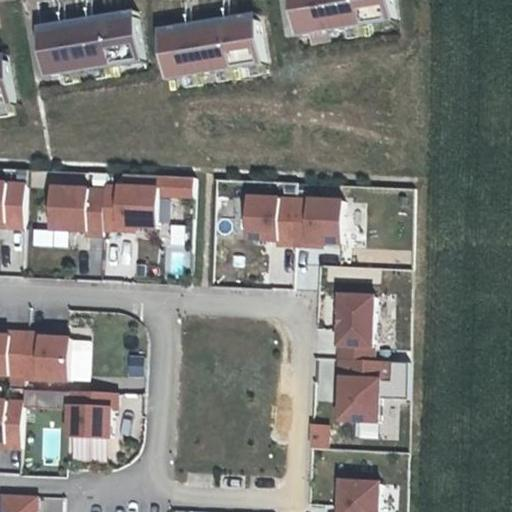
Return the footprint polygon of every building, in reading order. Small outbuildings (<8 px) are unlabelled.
[(314,0),(293,0),(295,9),(315,6),(314,0)] [(314,0),(315,6),(295,9),(299,37),(396,21),(392,0),(314,0)] [(42,34),(138,19),(137,11),(40,27),(42,34)] [(162,37),(261,21),(260,13),(161,30),(162,37)] [(138,19),(42,34),(49,78),(146,62),(138,19)] [(261,21),(162,37),(169,81),(268,64),(261,21)] [(0,56),(0,64),(10,63),(9,55),(0,56)] [(10,63),(0,64),(0,109),(17,107),(10,63)] [(129,175),(128,185),(157,188),(157,177),(129,175)] [(28,188),(0,186),(0,225),(8,226),(7,230),(26,231),(28,188)] [(108,188),(106,231),(123,232),(123,227),(161,229),(162,190),(108,188)] [(105,237),(107,192),(57,189),(55,231),(89,233),(89,236),(105,237)] [(279,245),(296,246),(298,200),(253,198),(251,240),(279,241),(279,245)] [(298,200),(296,246),(312,247),(312,243),(325,243),(344,244),(346,202),(298,200)] [(344,296),(341,360),(375,361),(378,298),(344,296)] [(0,375),(28,377),(30,333),(13,333),(12,337),(0,336),(0,375)] [(28,377),(27,380),(72,382),(74,340),(45,338),(46,334),(30,333),(28,377)] [(375,361),(341,360),(340,379),(344,379),(343,394),(342,421),(381,423),(383,382),(393,382),(394,362),(375,361)] [(75,392),(73,437),(115,439),(116,410),(120,410),(121,394),(75,392)] [(24,449),(26,403),(0,401),(0,444),(8,445),(8,448),(24,449)] [(382,511),(383,484),(345,482),(343,511),(382,511)] [(5,511),(39,511),(40,498),(6,497),(5,511)]
